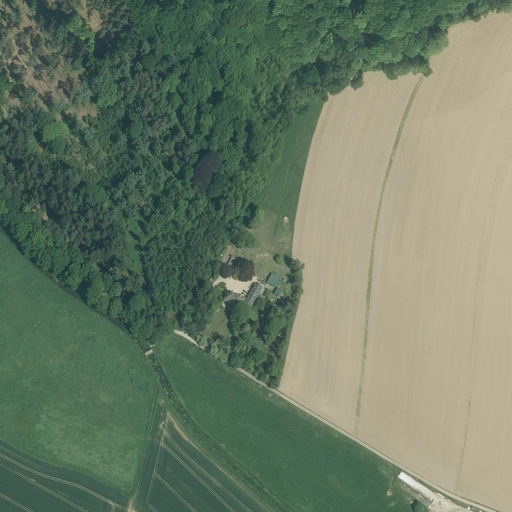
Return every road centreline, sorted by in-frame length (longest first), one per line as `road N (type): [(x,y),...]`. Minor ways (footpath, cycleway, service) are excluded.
road 1 (unclassified): [(490,511),(184,336)]
road 2 (track): [(184,336),(118,307),(0,202)]
